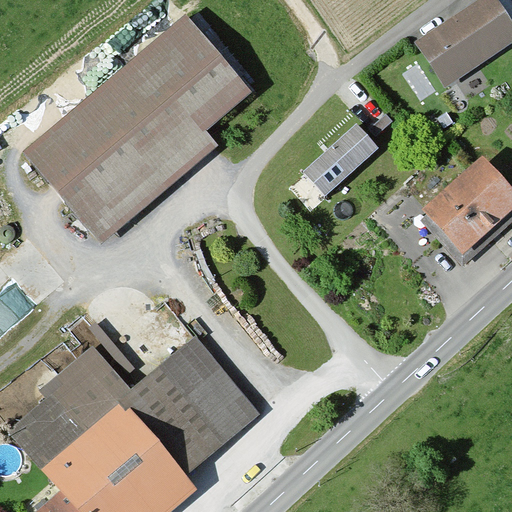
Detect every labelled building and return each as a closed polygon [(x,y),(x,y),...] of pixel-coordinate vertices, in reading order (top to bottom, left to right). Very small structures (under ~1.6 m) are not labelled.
[(511,43),(511,31),(491,0),(418,49),(445,88),(511,43)] [(255,100),(193,25),(31,160),(107,252),(224,154),(210,138),(255,100)] [(447,116),(438,121),(443,130),(452,124),(447,116)] [(392,124),(386,117),(370,131),(376,139),(392,124)] [(378,153),(356,130),(305,177),(326,200),(378,153)] [(511,216),(511,196),(482,163),(422,218),(462,262),(511,216)] [(263,416),(199,341),(133,397),(96,353),(63,381),(69,389),(15,434),(63,491),(37,511),(182,511),(208,491),(194,475),(263,416)] [(61,345),(0,387),(0,408),(10,424),(47,398),(38,385),(73,361),(61,345)]
